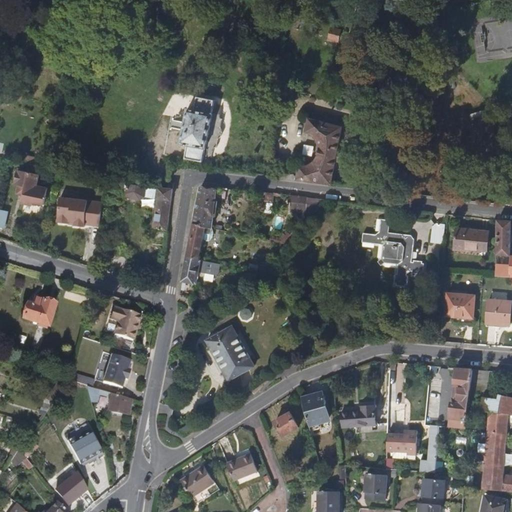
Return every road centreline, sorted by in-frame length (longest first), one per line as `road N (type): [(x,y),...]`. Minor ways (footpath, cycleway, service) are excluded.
road 1 (residential): [(170,301),(189,176),(511,213)]
road 2 (residential): [(511,357),(384,350),(353,358),(284,387),(162,463),(138,489)]
road 3 (residential): [(138,489),(170,301)]
road 4 (residential): [(0,247),(170,301)]
